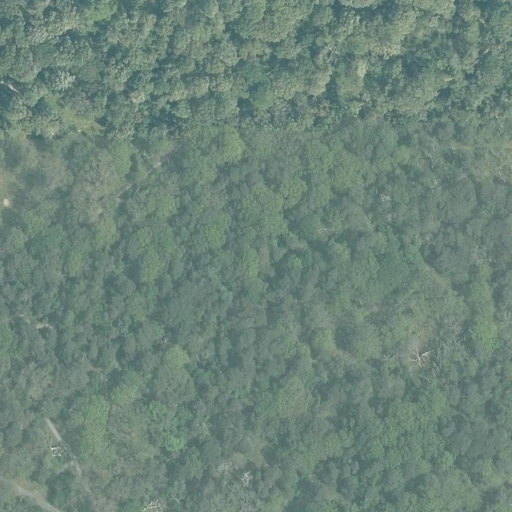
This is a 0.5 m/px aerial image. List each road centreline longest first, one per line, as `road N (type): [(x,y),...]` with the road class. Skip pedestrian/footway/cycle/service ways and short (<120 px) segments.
road 1 (unknown): [(99,511),(38,398),(38,364),(61,315),(72,250),(109,200),(360,0)]
road 2 (track): [(511,298),(441,284),(380,286),(339,298),(280,382),(231,428),(178,454),(104,443),(73,458),(39,503)]
road 3 (track): [(511,29),(469,70),(367,125),(264,145),(177,194),(109,200),(82,184)]
road 4 (track): [(511,146),(409,151),(367,125)]
road 5 (track): [(82,184),(38,109),(0,80)]
